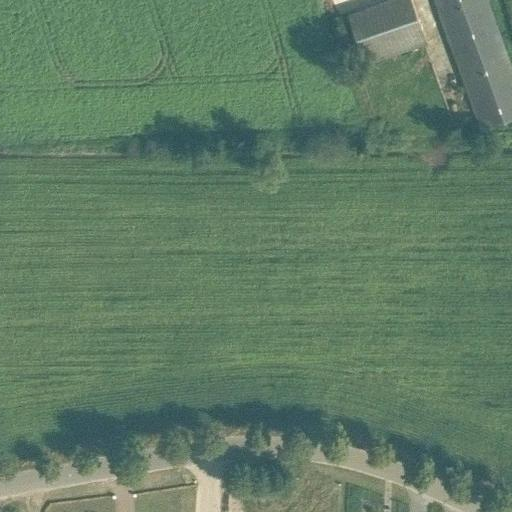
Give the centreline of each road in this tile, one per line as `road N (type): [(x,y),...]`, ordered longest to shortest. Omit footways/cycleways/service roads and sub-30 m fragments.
road 1 (unclassified): [(215,445),(304,446),(478,511)]
road 2 (unclassified): [(0,484),(215,445)]
